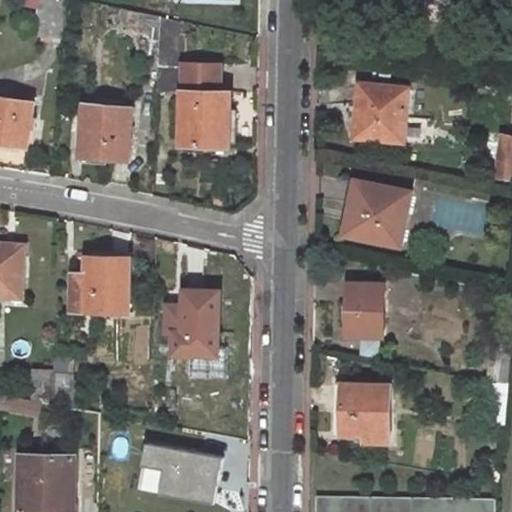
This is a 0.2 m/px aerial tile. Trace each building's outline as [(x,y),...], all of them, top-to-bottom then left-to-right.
[(21,0),(20,7),(40,11),(41,0),(21,0)] [(63,2),(55,0),(41,0),(40,11),(38,41),(60,43),(63,2)] [(159,23),(141,19),(138,64),(157,65),(159,23)] [(178,66),(179,27),(159,23),(157,65),(178,66)] [(184,72),(183,101),(181,152),(229,154),(230,103),(220,103),(221,74),(184,72)] [(404,139),(408,87),(359,83),(355,134),(404,139)] [(0,141),(28,146),(36,98),(0,92),(0,141)] [(127,159),(133,107),(84,101),(78,152),(127,159)] [(511,178),(511,136),(499,135),(495,176),(511,178)] [(401,244),(411,189),(355,180),(346,235),(401,244)] [(0,294),(21,295),(24,244),(0,242),(0,294)] [(129,311),(130,256),(84,254),(83,310),(129,311)] [(385,335),(386,283),(349,282),(347,334),(385,335)] [(218,353),(219,290),(184,289),(183,331),(174,331),(173,353),(218,353)] [(511,347),(493,346),(490,386),(506,389),(511,347)] [(190,371),(216,371),(216,361),(190,361),(190,371)] [(52,368),(32,368),(31,400),(51,403),(52,368)] [(390,439),(391,383),(337,381),(336,437),(390,439)] [(487,418),(503,420),(506,389),(490,386),(487,418)] [(223,458),(144,443),(141,466),(163,471),(158,493),(213,506),(223,458)] [(73,511),(74,454),(21,452),(20,511),(73,511)] [(499,511),(500,503),(323,496),(322,511),(499,511)]
